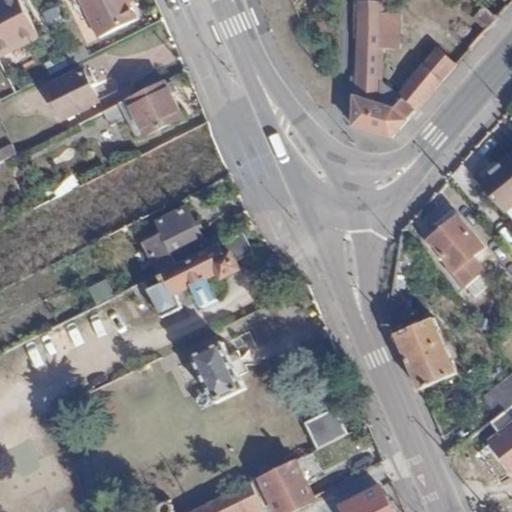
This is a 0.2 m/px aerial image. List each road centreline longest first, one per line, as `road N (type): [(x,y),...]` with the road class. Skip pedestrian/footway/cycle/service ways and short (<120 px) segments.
road 1 (residential): [(314,207),(345,302),(382,359)]
road 2 (residential): [(249,53),(282,149),(314,207)]
road 3 (residential): [(445,511),(382,359)]
road 4 (residential): [(382,359),(370,303),(368,218)]
road 5 (residential): [(337,156),(291,112),(249,53)]
